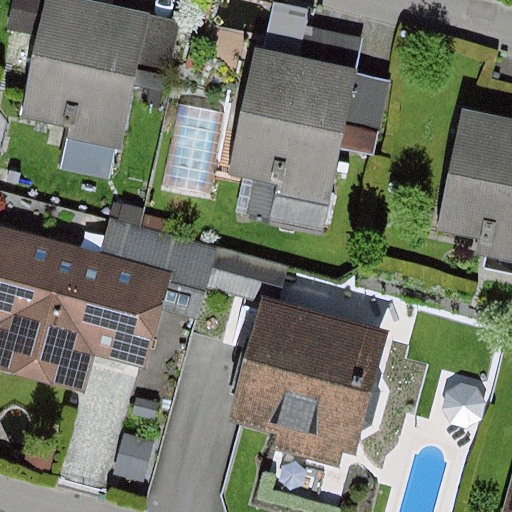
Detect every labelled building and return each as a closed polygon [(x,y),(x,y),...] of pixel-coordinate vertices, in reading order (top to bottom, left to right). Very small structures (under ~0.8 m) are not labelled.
[(168,14),(111,0),(59,0),(32,112),(138,137),(150,86),(168,14)] [(195,20),(168,14),(150,86),(177,93),(195,20)] [(375,66),(271,40),(239,164),(343,190),(355,143),(375,66)] [(408,75),(375,66),(355,143),(388,151),(408,75)] [(184,99),(183,144),(217,144),(217,99),(184,99)] [(511,244),(511,115),(478,109),(456,235),(511,244)] [(0,364),(92,392),(106,345),(146,357),(172,273),(0,221),(0,364)] [(368,465),(409,333),(269,290),(229,423),(368,465)]
